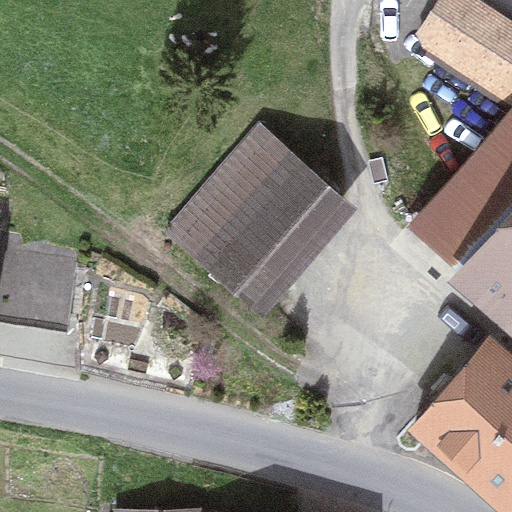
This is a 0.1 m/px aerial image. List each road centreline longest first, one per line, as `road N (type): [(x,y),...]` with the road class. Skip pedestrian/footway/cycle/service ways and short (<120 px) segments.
road 1 (track): [(0,149),(242,336),(378,413),(394,483)]
road 2 (unclassified): [(0,392),(127,413),(394,483),(457,511)]
road 3 (track): [(378,413),(346,89),(345,0)]
